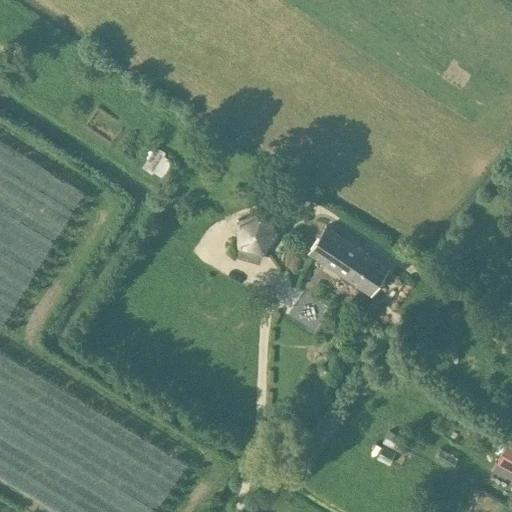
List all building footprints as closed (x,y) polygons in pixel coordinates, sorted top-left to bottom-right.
[(156,146),(143,166),(166,181),(177,165),(164,156),(166,153),(156,146)] [(261,210),(238,219),(239,243),(242,244),(260,249),(263,250),(276,230),(261,210)] [(371,292),(388,267),(326,226),(309,251),(371,292)] [(389,430),(383,442),(394,447),(400,435),(389,430)] [(459,475),(471,452),(443,438),(431,461),(459,475)] [(511,442),(508,440),(496,463),(511,471),(511,442)] [(383,445),(377,457),(389,463),(395,451),(383,445)]
